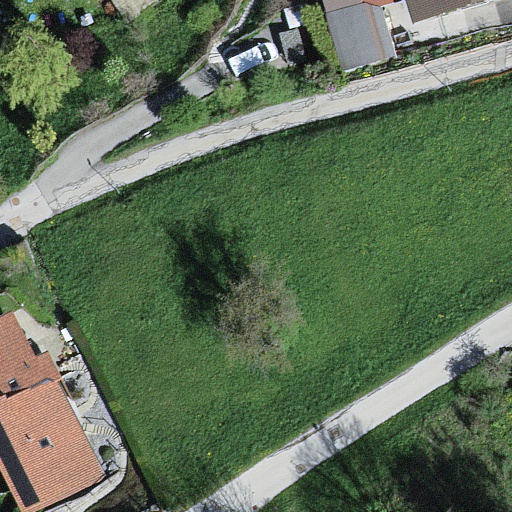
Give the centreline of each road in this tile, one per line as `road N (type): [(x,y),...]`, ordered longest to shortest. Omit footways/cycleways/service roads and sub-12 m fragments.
road 1 (residential): [(0,230),(374,93),(511,55)]
road 2 (residential): [(511,312),(189,511)]
